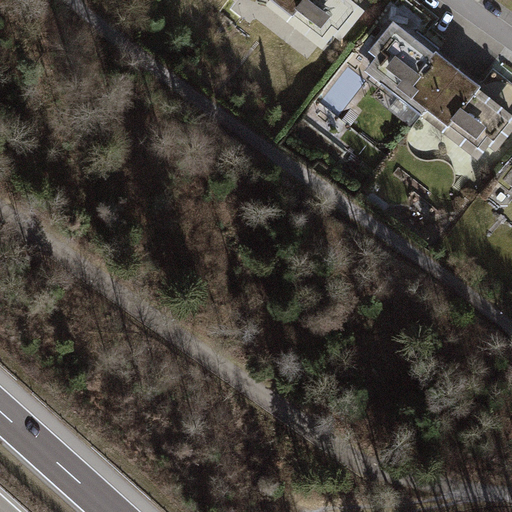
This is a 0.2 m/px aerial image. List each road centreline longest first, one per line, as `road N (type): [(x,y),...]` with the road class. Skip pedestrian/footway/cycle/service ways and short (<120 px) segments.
road 1 (track): [(0,208),(345,454),(436,486),(511,494)]
road 2 (track): [(85,0),(511,330)]
road 3 (track): [(484,493),(389,509),(312,500),(303,511)]
road 4 (motorway): [(112,511),(0,410)]
